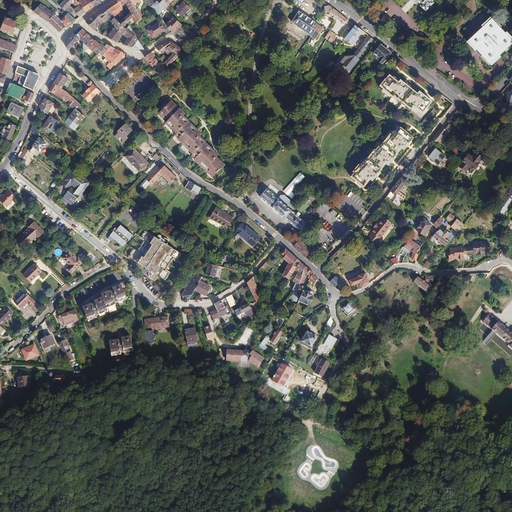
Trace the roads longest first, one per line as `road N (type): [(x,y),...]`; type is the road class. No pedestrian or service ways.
road 1 (residential): [(101,88),(192,178),(280,239)]
road 2 (residential): [(314,271),(459,100)]
road 3 (residential): [(314,271),(336,295),(400,266),(432,273),(511,264)]
road 4 (residential): [(113,258),(155,304),(203,303),(241,283),(280,239)]
road 5 (residential): [(459,100),(330,0)]
road 6 (residential): [(0,353),(64,290),(113,258)]
road 7 (residential): [(4,167),(113,258)]
road 8 (track): [(336,295),(332,315),(348,341),(310,422)]
road 9 (residential): [(4,167),(58,45)]
road 10 (residential): [(61,37),(34,15),(0,98)]
